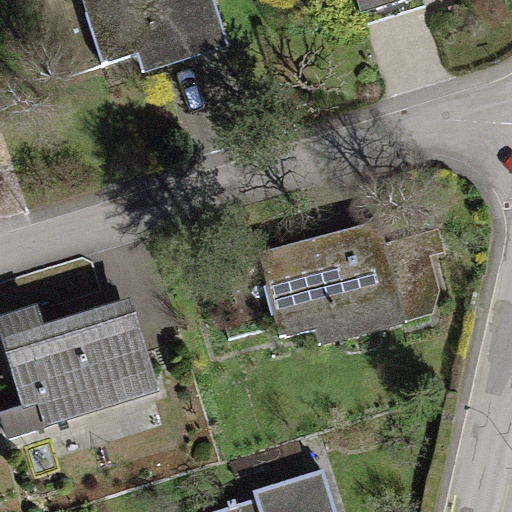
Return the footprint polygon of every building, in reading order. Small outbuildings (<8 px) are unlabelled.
[(220,0),(80,0),(112,104),(240,65),(220,0)] [(363,0),(369,19),(439,0),(363,0)] [(418,217),(271,261),(305,375),(452,331),(418,217)] [(145,284),(3,324),(42,465),(185,425),(145,284)] [(354,511),(334,444),(211,481),(220,511),(354,511)]
